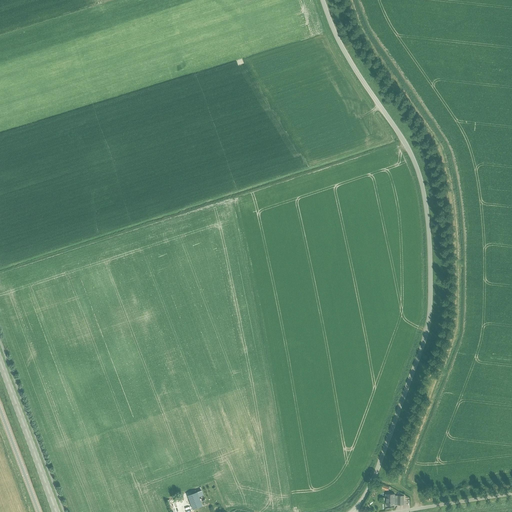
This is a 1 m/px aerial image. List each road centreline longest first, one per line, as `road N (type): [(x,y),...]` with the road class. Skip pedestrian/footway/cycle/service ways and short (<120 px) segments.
road 1 (unclassified): [(353,511),(376,472),(423,342),(428,224),(406,145),(343,48),(323,0)]
road 2 (secondary): [(0,362),(55,511)]
road 3 (unclassified): [(389,511),(511,494)]
